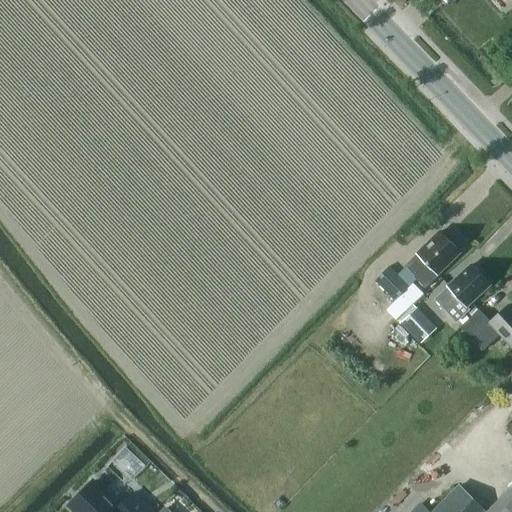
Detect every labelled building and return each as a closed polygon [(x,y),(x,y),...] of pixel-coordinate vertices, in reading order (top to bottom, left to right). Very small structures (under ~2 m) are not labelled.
[(417,255),(406,266),(418,278),(417,279),(425,288),(437,276),(436,275),(459,252),(440,231),(428,244),(427,242),(415,254),(417,255)] [(389,265),(373,281),(394,302),(410,286),(389,265)] [(466,307),(490,285),(471,265),(447,287),(447,288),(435,299),(456,322),(469,310),(466,307)] [(479,310),(473,315),(461,326),(482,350),(499,334),(511,347),(511,308),(509,305),(490,322),(479,310)] [(437,328),(417,307),(401,323),(421,344),(437,328)] [(149,511),(151,511),(133,493),(120,507),(93,481),(70,505),(76,511),(149,511)] [(486,511),(459,485),(432,511),(486,511)] [(511,511),(511,486),(486,511),(511,511)]
